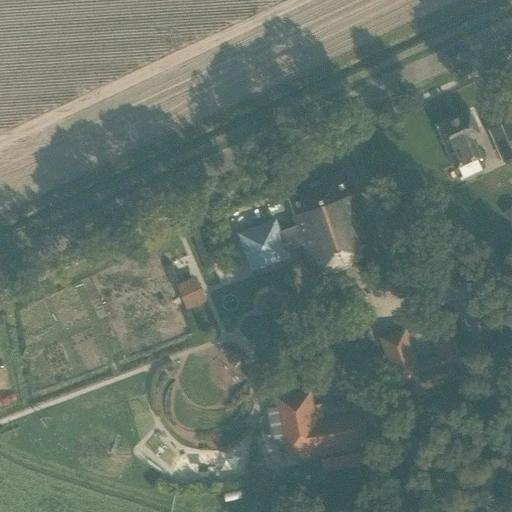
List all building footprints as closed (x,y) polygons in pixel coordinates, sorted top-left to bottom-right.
[(457,169),(482,158),(473,139),(482,135),(472,112),(439,128),(449,150),(457,169)] [(504,160),(511,157),(511,121),(491,131),(504,160)] [(375,257),(345,171),(287,191),(296,216),(294,216),(298,227),(279,234),(275,224),(242,235),(254,268),(287,257),(285,252),(304,245),(315,276),(332,270),(333,272),(375,257)] [(410,246),(398,211),(387,215),(398,249),(410,246)] [(179,287),(188,309),(203,302),(193,280),(179,287)] [(467,362),(451,316),(428,324),(439,358),(417,366),(405,332),(382,339),(398,385),(409,382),(413,393),(459,377),(455,366),(467,362)] [(315,425),(309,393),(278,399),(288,454),(366,440),(362,416),(315,425)]
